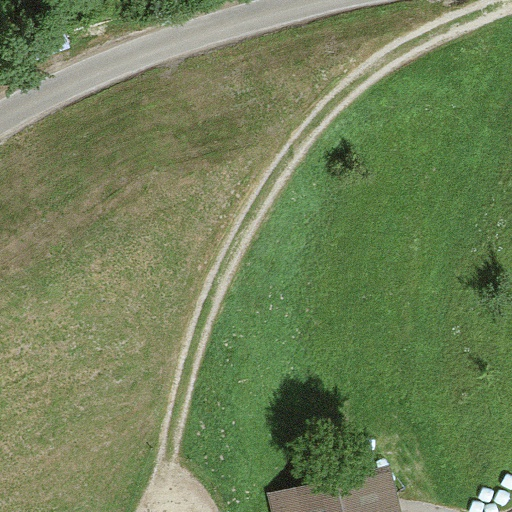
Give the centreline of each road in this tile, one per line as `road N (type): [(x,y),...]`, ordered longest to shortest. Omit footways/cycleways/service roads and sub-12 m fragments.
road 1 (track): [(149,511),(209,302),(275,174),(358,80),(437,31),(510,0)]
road 2 (track): [(0,119),(123,61),(318,0)]
